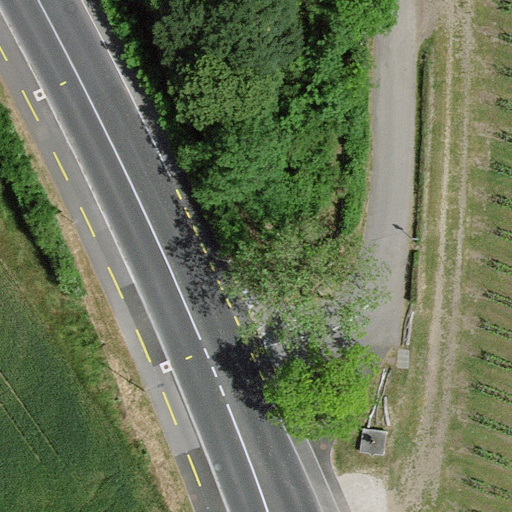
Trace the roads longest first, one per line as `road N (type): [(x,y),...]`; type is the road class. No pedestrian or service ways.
road 1 (residential): [(212,363),(336,329),(372,300),(386,270),(398,0)]
road 2 (secondary): [(212,363),(120,156),(37,0)]
road 3 (secondary): [(272,511),(212,363)]
